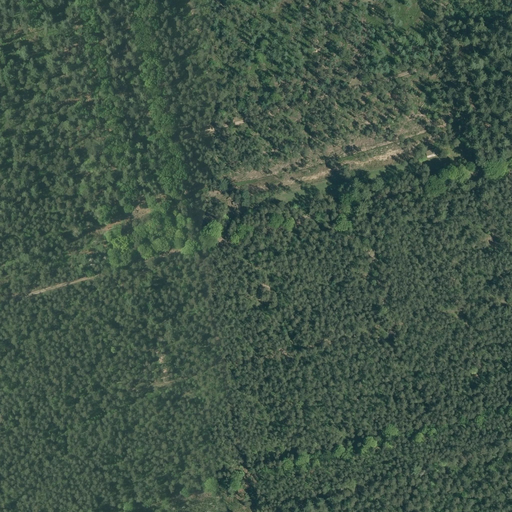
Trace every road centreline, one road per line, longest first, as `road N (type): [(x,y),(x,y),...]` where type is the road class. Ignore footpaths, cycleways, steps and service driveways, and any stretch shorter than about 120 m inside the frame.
road 1 (track): [(0,303),(511,160)]
road 2 (track): [(198,246),(174,140),(446,60),(451,43),(440,0)]
